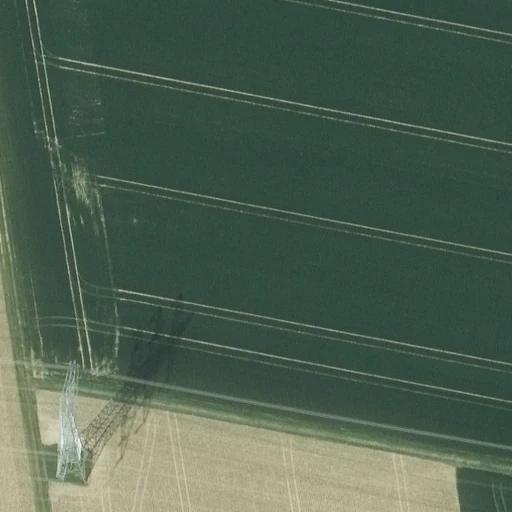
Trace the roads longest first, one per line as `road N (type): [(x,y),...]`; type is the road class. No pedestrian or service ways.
road 1 (track): [(511,470),(32,382)]
road 2 (track): [(0,173),(53,511)]
